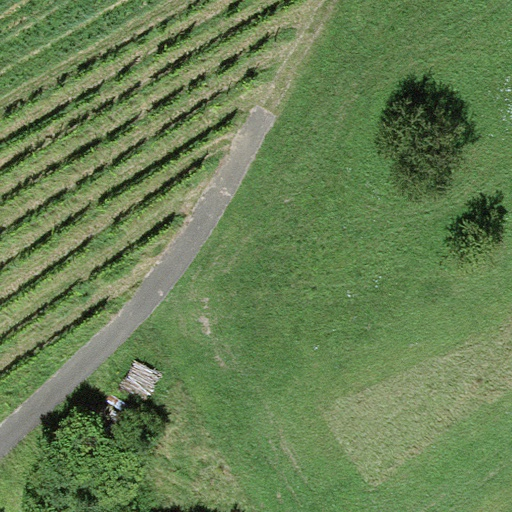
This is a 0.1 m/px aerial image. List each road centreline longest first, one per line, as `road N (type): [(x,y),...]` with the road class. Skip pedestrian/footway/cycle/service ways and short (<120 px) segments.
road 1 (track): [(0,441),(112,336),(258,120)]
road 2 (track): [(322,0),(258,120)]
